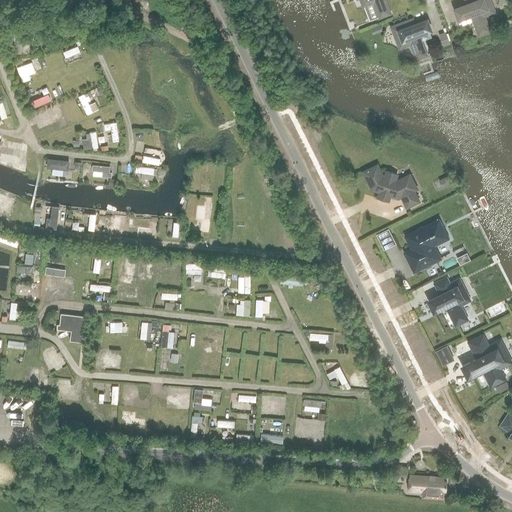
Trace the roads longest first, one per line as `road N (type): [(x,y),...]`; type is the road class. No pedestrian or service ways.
road 1 (unclassified): [(511,501),(474,477),(431,433),(216,0)]
road 2 (track): [(31,330),(47,302),(294,329)]
road 3 (track): [(28,137),(39,150),(116,162),(128,155),(123,112),(76,0)]
road 4 (track): [(160,381),(353,394)]
road 5 (track): [(260,256),(324,394)]
